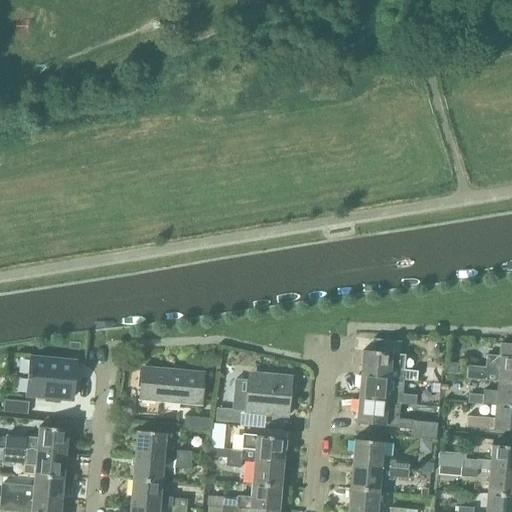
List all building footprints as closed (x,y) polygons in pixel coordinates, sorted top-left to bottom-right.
[(404,357),(397,356),(398,343),(372,341),(371,353),(361,352),(359,377),(388,379),(415,382),(416,373),(403,372),(404,357)] [(485,356),(484,369),(466,367),(465,379),(495,382),(511,383),(511,346),(499,345),(498,357),(485,356)] [(27,375),(27,379),(29,380),(27,397),(48,399),(69,401),(70,401),(74,362),(73,361),(31,358),(29,375),(27,375)] [(446,363),(445,374),(456,375),(457,364),(446,363)] [(199,405),(201,375),(141,369),(140,371),(138,371),(136,387),(139,387),(137,399),(163,401),(164,399),(176,401),(176,403),(199,405)] [(285,416),(288,377),(247,374),(243,412),(285,416)] [(356,401),(386,404),(388,379),(359,377),(356,401)] [(467,404),(493,407),(511,408),(511,383),(495,382),(495,390),(482,389),(482,395),(467,394),(467,404)] [(399,405),(413,406),(414,396),(400,395),(399,405)] [(25,415),(26,404),(3,401),(2,412),(25,415)] [(412,421),(398,420),(399,405),(386,404),(356,401),(354,425),(410,430),(409,438),(435,441),(437,424),(412,422),(412,421)] [(511,408),(493,407),(492,422),(466,419),(465,429),(491,431),(491,430),(511,432),(511,408)] [(238,423),(238,411),(215,409),(214,420),(238,423)] [(209,431),(210,420),(183,417),(182,428),(209,431)] [(5,432),(4,448),(65,454),(67,431),(37,428),(37,435),(5,432)] [(133,456),(161,459),(164,435),(135,432),(133,456)] [(239,461),(252,462),(282,464),(284,440),(241,436),(240,452),(225,451),(224,459),(239,461)] [(350,466),(407,471),(408,463),(381,461),(382,444),(353,441),(350,466)] [(511,448),(489,447),(488,461),(464,459),(465,454),(439,452),(438,467),(476,470),(487,471),(511,473),(511,448)] [(65,454),(4,448),(2,461),(34,464),(33,475),(62,478),(65,454)] [(176,451),(175,460),(191,461),(191,452),(176,451)] [(131,480),(159,482),(161,459),(133,456),(131,480)] [(239,461),(224,459),(224,468),(239,470),(239,461)] [(191,461),(175,460),(174,468),(190,469),(191,461)] [(250,485),(280,488),(282,464),(252,462),(250,485)] [(433,474),(434,463),(420,462),(419,472),(433,474)] [(407,471),(350,466),(348,490),(377,493),(379,479),(392,481),(392,478),(406,479),(407,471)] [(476,470),(438,467),(437,474),(475,478),(476,470)] [(511,473),(487,471),(485,495),(511,497),(511,473)] [(1,481),(0,486),(0,496),(31,499),(60,502),(62,478),(33,475),(32,483),(1,481)] [(158,496),(159,482),(131,480),(129,503),(183,507),(183,500),(169,499),(169,497),(158,496)] [(280,488),(250,485),(249,498),(237,497),(237,499),(213,497),(213,506),(278,511),(280,488)] [(375,511),(377,493),(348,490),(345,511),(375,511)] [(511,511),(511,497),(485,495),(483,511),(511,511)] [(31,499),(0,496),(0,510),(18,511),(59,511),(60,502),(31,499)] [(182,511),(183,507),(129,503),(127,511),(182,511)]
